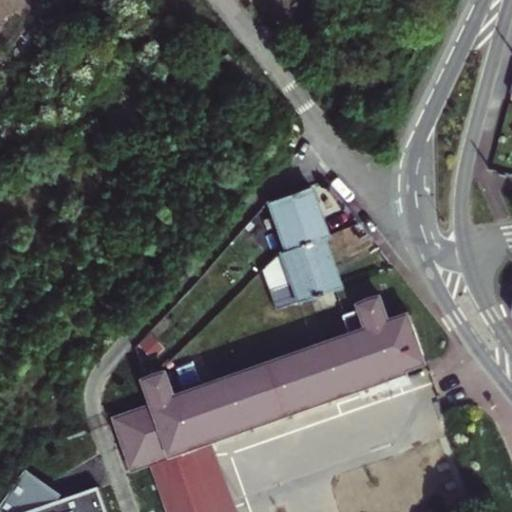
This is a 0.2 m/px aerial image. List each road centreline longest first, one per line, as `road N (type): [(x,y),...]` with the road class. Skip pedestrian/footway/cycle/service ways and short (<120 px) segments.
road 1 (tertiary): [(467,254),(468,154),(511,0)]
road 2 (tertiary): [(410,205),(432,277),(511,391)]
road 3 (tertiary): [(490,0),(431,120)]
